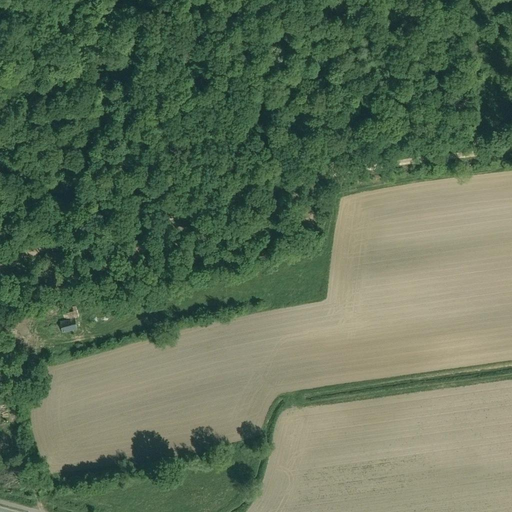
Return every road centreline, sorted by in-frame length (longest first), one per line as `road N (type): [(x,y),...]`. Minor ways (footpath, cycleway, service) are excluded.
road 1 (track): [(511,148),(323,176),(0,263)]
road 2 (track): [(60,246),(144,0)]
